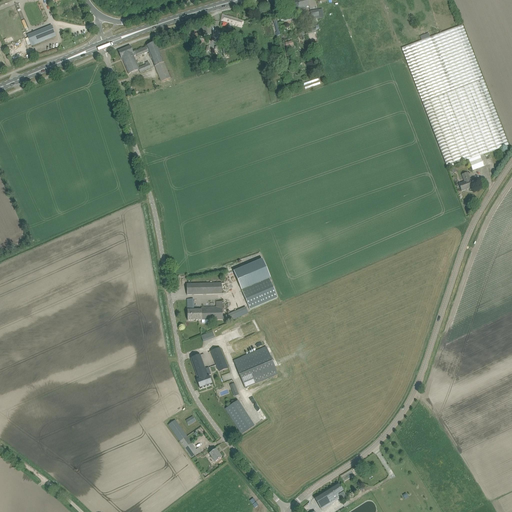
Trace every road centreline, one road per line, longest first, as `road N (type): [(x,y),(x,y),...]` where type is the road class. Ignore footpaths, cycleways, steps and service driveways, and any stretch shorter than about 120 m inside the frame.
road 1 (unclassified): [(289,511),(186,380),(154,206),(104,47)]
road 2 (tertiary): [(289,511),(400,415),(469,230),(511,162)]
